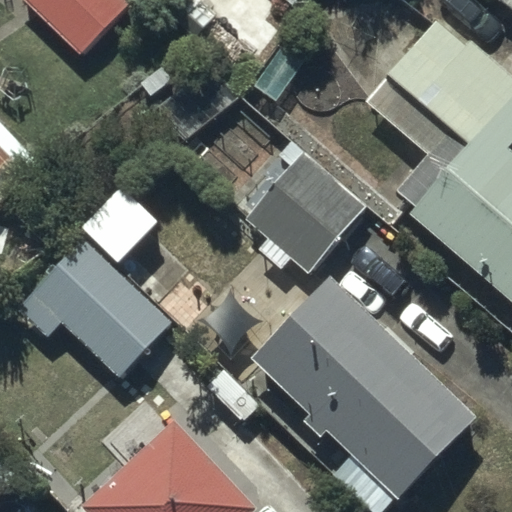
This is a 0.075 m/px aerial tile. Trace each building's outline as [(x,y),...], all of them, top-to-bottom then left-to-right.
[(131,15),(115,0),(30,0),(24,6),(84,64),(131,15)] [(467,53),(442,30),(371,112),(435,169),(402,206),(419,221),(413,227),(511,314),(511,162),(511,160),(511,79),(474,45),(467,53)] [(0,197),(9,206),(42,176),(0,130),(0,197)] [(370,218),(305,162),(249,228),(314,284),(370,218)] [(168,189),(139,219),(200,275),(228,245),(168,189)] [(9,206),(0,197),(0,223),(13,211),(9,206)] [(84,246),(14,316),(45,347),(61,330),(69,338),(62,346),(79,363),(88,354),(117,383),(170,331),(84,246)] [(333,296),(255,380),(313,433),(306,440),(323,456),(331,447),(401,511),(419,511),(488,438),(333,296)] [(250,511),(176,434),(93,511),(250,511)] [(0,499),(19,481),(0,460),(0,499)]
